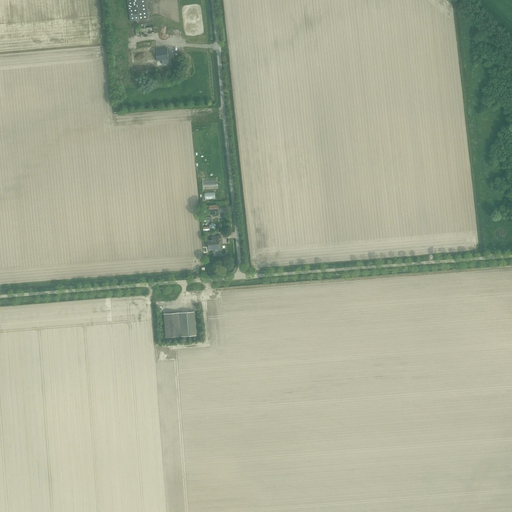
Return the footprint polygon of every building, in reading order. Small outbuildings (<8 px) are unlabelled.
[(127,0),(130,21),(148,19),(145,0),(127,0)] [(136,35),(154,33),(154,27),(136,29),(136,35)] [(156,50),(153,51),(155,66),(158,66),(157,61),(162,60),(162,65),(169,64),(168,49),(156,50)] [(219,240),(221,240),(221,236),(212,237),(212,240),(208,241),(209,249),(220,248),(219,240)] [(194,311),(179,313),(164,314),(166,338),(196,335),(194,311)]
